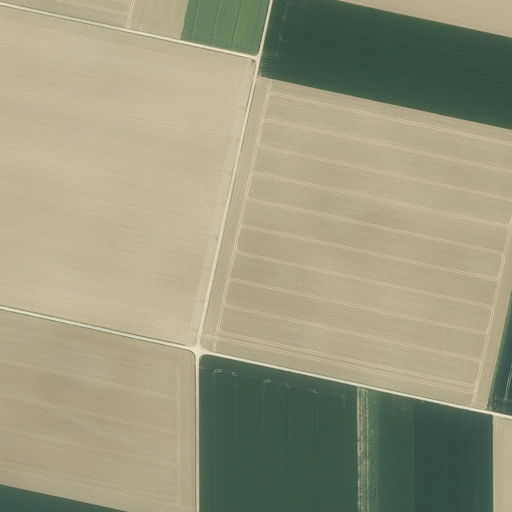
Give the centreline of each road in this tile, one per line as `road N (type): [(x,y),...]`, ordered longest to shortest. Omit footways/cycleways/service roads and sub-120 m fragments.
road 1 (track): [(511,418),(0,308)]
road 2 (track): [(200,511),(197,350),(271,0)]
road 3 (track): [(258,58),(0,4)]
road 4 (track): [(511,291),(486,412)]
